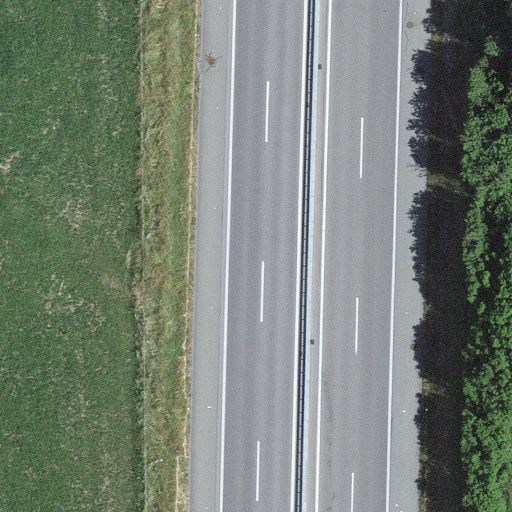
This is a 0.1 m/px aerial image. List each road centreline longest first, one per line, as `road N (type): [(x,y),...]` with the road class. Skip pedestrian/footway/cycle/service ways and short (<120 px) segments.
road 1 (motorway): [(270,0),(256,511)]
road 2 (motorway): [(353,511),(367,0)]
